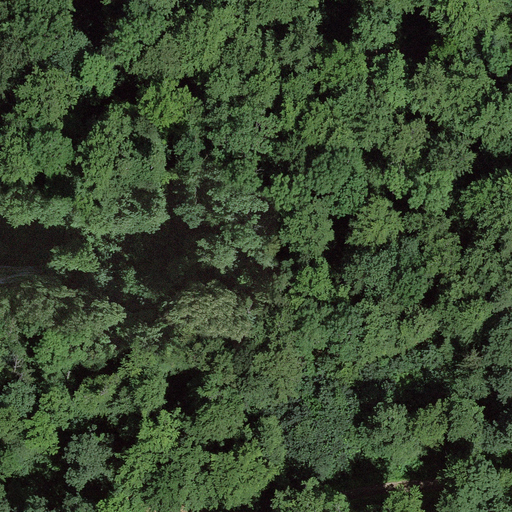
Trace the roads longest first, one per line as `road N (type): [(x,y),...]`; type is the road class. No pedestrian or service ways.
road 1 (track): [(0,57),(349,54),(511,38)]
road 2 (track): [(511,477),(344,495),(299,511)]
